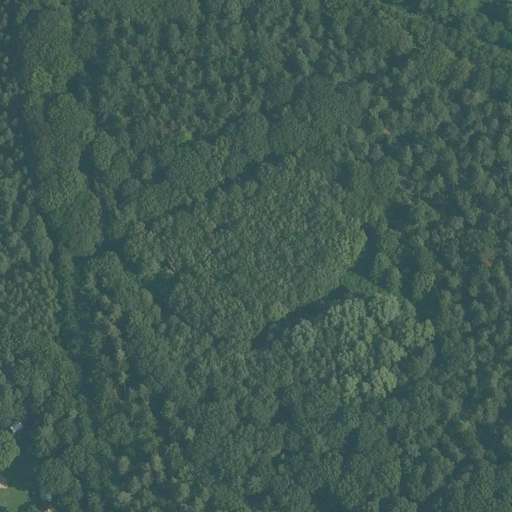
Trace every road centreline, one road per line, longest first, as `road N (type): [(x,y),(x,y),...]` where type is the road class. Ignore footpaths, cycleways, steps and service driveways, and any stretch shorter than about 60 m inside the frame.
road 1 (track): [(35,0),(87,398)]
road 2 (track): [(0,334),(245,511)]
road 3 (unclassified): [(274,0),(511,95)]
road 4 (unclassified): [(430,511),(511,411)]
